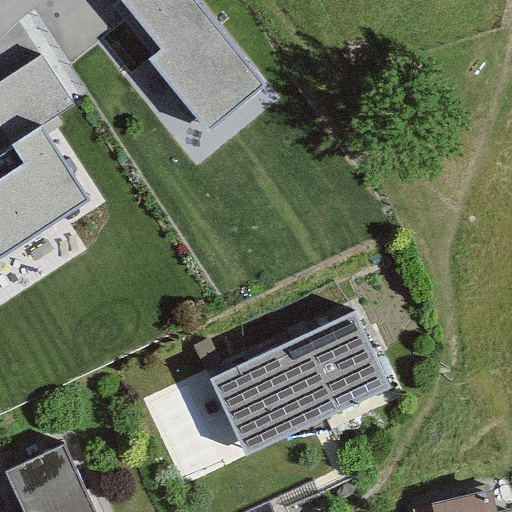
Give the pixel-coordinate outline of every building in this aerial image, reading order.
[(121,0),(115,6),(163,62),(146,77),(200,140),(269,81),(199,0),(121,0)] [(41,50),(0,77),(0,122),(14,143),(0,153),(0,253),(93,191),(46,122),(76,102),(41,50)] [(398,398),(360,317),(215,383),(253,464),(398,398)] [(95,511),(67,453),(5,483),(18,511),(95,511)] [(277,511),(271,493),(217,511),(277,511)] [(487,511),(484,496),(437,510),(437,511),(487,511)]
